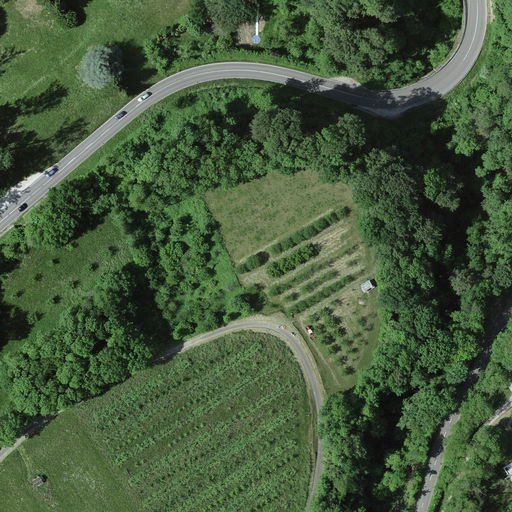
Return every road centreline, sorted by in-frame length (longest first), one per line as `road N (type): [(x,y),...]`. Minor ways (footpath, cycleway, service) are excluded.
road 1 (secondary): [(477,0),(468,50),(431,89),(383,100),(253,70),(192,75),(142,101),(0,222)]
road 2 (track): [(0,455),(63,403),(123,369),(232,325),(266,324),(291,337),(317,398),(322,442),(310,511)]
road 3 (tertiary): [(422,511),(450,425),(511,290)]
